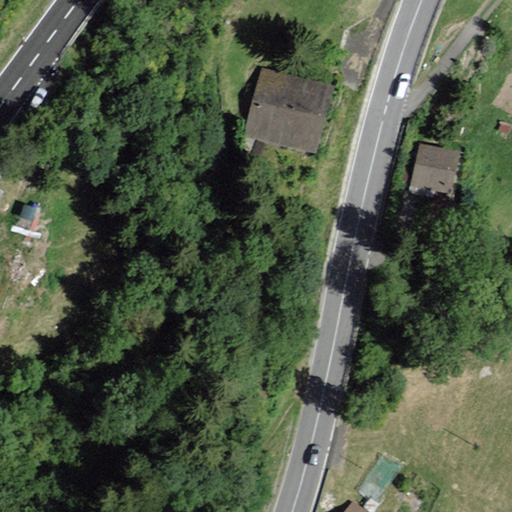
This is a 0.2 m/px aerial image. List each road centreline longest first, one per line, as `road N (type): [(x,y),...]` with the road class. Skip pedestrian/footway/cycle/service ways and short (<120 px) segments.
road 1 (secondary): [(422,0),(385,112),(292,511)]
road 2 (secondary): [(0,107),(78,0)]
